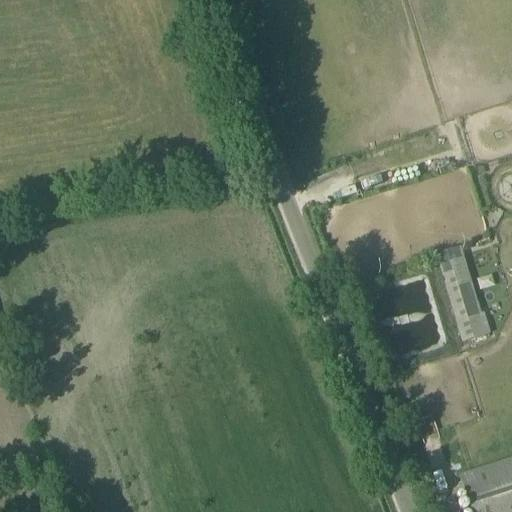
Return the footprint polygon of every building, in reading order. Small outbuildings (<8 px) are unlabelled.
[(467,194),(477,190),(471,173),(461,176),(467,194)] [(447,347),(475,339),(454,261),(426,269),(447,347)] [(409,419),(412,437),(429,434),(426,416),(409,419)] [(420,458),(410,461),(415,476),(425,473),(420,458)] [(511,511),(511,460),(458,478),(468,511),(511,511)] [(420,500),(429,497),(424,480),(415,483),(420,500)]
